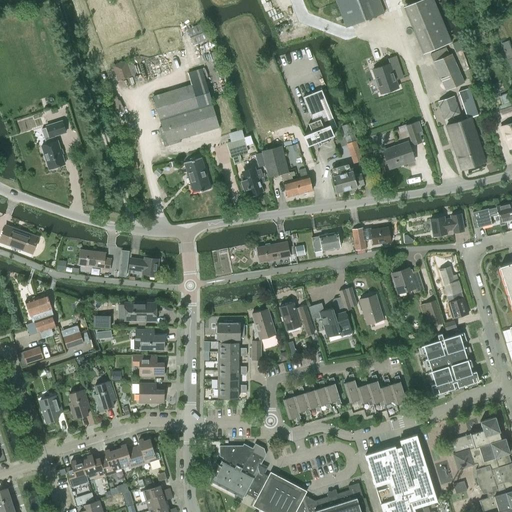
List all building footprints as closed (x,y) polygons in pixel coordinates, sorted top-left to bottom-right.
[(335,0),(346,27),(384,13),(379,0),(335,0)] [(422,0),(404,7),(422,55),(450,44),(433,0),(422,0)] [(210,39),(203,23),(187,29),(193,45),(210,39)] [(499,43),(511,77),(511,55),(507,40),(499,43)] [(460,41),(452,43),(455,52),(463,49),(460,41)] [(446,48),(430,55),(446,90),(464,83),(452,54),(449,55),(446,48)] [(390,64),(372,69),(381,94),(398,88),(395,80),(393,75),(401,73),(396,56),(388,59),(390,64)] [(131,76),(126,60),(112,65),(117,81),(131,76)] [(187,73),(191,85),(153,97),(162,128),(159,129),(164,147),(181,142),(180,139),(219,127),(205,81),(201,69),(187,73)] [(469,88),(459,92),(467,118),(446,125),(461,170),(485,162),(471,118),(478,116),(469,88)] [(339,133),(321,90),(302,97),(312,122),(308,123),(312,132),(315,131),(314,134),(314,137),(315,140),(319,138),(320,141),(339,133)] [(511,107),(511,106),(507,93),(499,96),(502,105),(499,106),(501,112),(511,108),(511,107)] [(444,120),(460,114),(454,96),(438,102),(444,120)] [(501,112),(499,112),(502,120),(511,116),(511,110),(511,108),(501,112)] [(56,141),(54,136),(65,133),(61,121),(46,126),(46,128),(41,129),(46,144),(41,146),(41,148),(40,149),(42,153),(44,154),(48,169),(50,168),(52,169),(56,168),(57,166),(64,164),(57,141),(56,141)] [(422,131),(418,121),(406,125),(413,145),(421,142),(418,133),(422,131)] [(511,123),(500,127),(503,135),(505,135),(510,148),(511,147),(511,123)] [(130,163),(129,163),(131,170),(138,169),(133,145),(136,144),(133,132),(124,134),(130,163)] [(248,153),(243,138),(226,143),(230,158),(232,157),(234,165),(242,162),(239,155),(248,153)] [(361,160),(355,141),(347,144),(353,163),(361,160)] [(408,143),(383,151),(389,167),(402,162),(403,165),(414,161),(408,143)] [(262,153),(266,165),(269,177),(288,172),(282,146),(262,152),(262,153)] [(258,167),(266,165),(262,153),(255,154),(258,167)] [(201,158),(184,163),(192,192),(199,190),(200,192),(210,189),(201,158)] [(344,166),(350,188),(364,184),(361,173),(354,175),(352,171),(350,171),(348,165),(344,166)] [(350,188),(344,166),(332,169),(334,176),(332,176),(336,192),(350,188)] [(241,175),(239,176),(241,182),(244,190),(248,189),(250,197),(258,194),(263,193),(262,190),(260,184),(265,182),(260,169),(255,171),(254,167),(240,172),(241,175)] [(296,179),(300,194),(313,191),(309,175),(308,176),(306,169),(299,171),(301,178),(296,179)] [(300,194),(296,179),(293,180),(292,176),(295,175),(294,172),(282,175),(284,182),(288,197),(300,194)] [(489,210),(488,209),(473,213),(477,228),(492,224),(490,216),(498,214),(500,222),(511,218),(511,204),(511,203),(497,207),(497,208),(489,210)] [(454,233),(464,231),(461,214),(451,216),(451,218),(444,220),(444,217),(430,219),(433,236),(447,234),(447,231),(453,229),(454,233)] [(32,253),(38,238),(22,232),(21,234),(13,231),(13,230),(5,226),(0,239),(0,240),(24,249),(24,250),(32,253)] [(373,245),(389,242),(387,228),(371,230),(370,228),(362,229),(362,228),(352,230),(355,254),(366,252),(363,237),(371,236),(373,245)] [(322,251),(340,248),(337,233),(319,236),(311,238),(314,252),(322,251)] [(283,255),(289,254),(287,242),(257,248),(260,262),(283,258),(283,255)] [(295,248),(296,258),(304,257),(303,247),(295,248)] [(108,271),(110,259),(103,258),(104,253),(80,250),(78,265),(102,268),(102,270),(108,271)] [(121,250),(118,276),(125,277),(128,251),(121,250)] [(156,275),(158,259),(144,257),(144,260),(130,258),(129,269),(143,271),(143,273),(156,275)] [(57,260),(56,269),(64,270),(66,261),(57,260)] [(511,262),(499,267),(500,268),(511,306),(511,326),(509,327),(511,336),(511,262)] [(448,303),(453,318),(468,314),(458,281),(456,276),(456,275),(452,277),(450,267),(439,270),(447,296),(452,294),(454,301),(448,303)] [(416,292),(424,290),(418,271),(410,274),(409,268),(392,274),(398,293),(414,288),(416,292)] [(351,287),(345,289),(350,306),(356,305),(351,287)] [(322,323),(323,324),(327,337),(340,333),(341,336),(341,334),(351,331),(352,335),(353,335),(345,311),(351,309),(350,306),(345,289),(339,291),(340,297),(333,299),(332,301),(334,307),(324,310),(321,303),(308,307),(312,319),(321,316),(322,318),(321,320),(322,323)] [(55,327),(51,314),(53,314),(46,294),(25,301),(30,316),(32,322),(34,322),(38,333),(55,327)] [(366,324),(383,319),(376,295),(359,300),(366,324)] [(420,305),(427,327),(442,322),(435,301),(420,305)] [(156,303),(124,303),(124,319),(124,321),(156,321),(156,303)] [(313,333),(310,323),(305,305),(298,307),(299,309),(295,310),(293,303),(279,307),(285,330),(304,324),(307,335),(313,333)] [(260,360),(260,339),(275,334),(267,309),(252,313),(255,322),(252,323),(254,331),(254,341),(252,341),(252,359),(260,360)] [(110,315),(93,315),(93,327),(110,327),(110,315)] [(456,327),(454,321),(444,324),(446,330),(456,327)] [(217,331),(244,330),(244,324),(240,324),(240,322),(217,322),(217,331)] [(135,339),(133,339),(133,350),(163,350),(164,336),(153,336),(153,330),(135,330),(135,339)] [(244,330),(217,331),(217,339),(221,339),(236,339),(240,339),(240,338),(244,338),(244,330)] [(64,337),(67,348),(83,343),(80,332),(64,337)] [(104,332),(96,333),(97,340),(105,339),(104,332)] [(462,343),(466,341),(464,333),(423,346),(435,384),(431,386),(434,395),(455,388),(453,383),(456,382),(458,387),(478,381),(476,372),(471,373),(462,343)] [(218,347),(238,347),(238,342),(236,342),(236,339),(221,339),(221,342),(218,342),(218,347)] [(42,358),(39,347),(22,352),(26,363),(42,358)] [(238,347),(218,347),(218,356),(238,356),(246,356),(246,348),(238,348),(238,347)] [(281,362),(289,359),(286,352),(279,354),(281,362)] [(218,364),(238,364),(238,356),(218,356),(218,364)] [(78,365),(84,363),(83,357),(76,359),(78,365)] [(152,376),(163,376),(163,363),(156,363),(156,357),(133,357),(133,366),(139,366),(139,375),(152,375),(152,376)] [(238,364),(218,364),(217,372),(246,372),(246,367),(238,366),(238,364)] [(112,381),(121,381),(121,371),(112,371),(112,381)] [(246,372),(217,372),(217,381),(238,381),(238,374),(246,374),(246,372)] [(354,389),(356,388),(354,381),(352,374),(347,376),(349,382),(343,384),(349,403),(355,400),(357,400),(354,389)] [(369,400),(366,401),(368,406),(373,404),(372,403),(378,401),(380,401),(376,388),(378,388),(377,382),(377,381),(375,375),(370,377),(372,383),(366,385),(364,385),(369,400)] [(391,401),(389,402),(391,407),(395,405),(395,404),(401,402),(403,407),(407,406),(407,404),(406,404),(399,383),(400,383),(398,376),(393,377),(395,383),(389,385),(387,385),(391,401)] [(325,387),(330,402),(335,400),(336,406),(341,404),(340,403),(335,387),(335,386),(332,378),(328,379),(330,385),(325,387)] [(357,400),(355,400),(357,406),(361,404),(361,402),(366,401),(369,400),(364,385),(366,385),(364,378),(360,380),(362,386),(356,388),(354,389),(357,400)] [(380,401),(378,401),(379,406),(384,405),(384,403),(389,402),(391,401),(387,385),(389,385),(387,379),(383,381),(384,386),(378,388),(376,388),(380,401)] [(111,401),(114,400),(109,381),(94,386),(97,394),(94,395),(99,411),(113,407),(111,401)] [(238,381),(217,381),(217,389),(246,389),(246,385),(238,385),(238,381)] [(317,389),(321,404),(324,404),(326,409),(330,407),(330,405),(329,406),(328,402),(330,402),(325,387),(324,387),(322,381),(317,382),(319,388),(317,389)] [(163,403),(163,390),(155,390),(155,384),(138,384),(138,402),(152,402),(152,403),(163,403)] [(308,392),(313,407),(315,412),(320,411),(319,409),(318,405),(321,404),(317,389),(313,390),(311,384),(307,385),(309,392),(308,392)] [(313,407),(308,392),(303,393),(301,387),(297,389),(299,395),(304,410),(303,410),(305,415),(310,414),(309,412),(308,409),(313,407)] [(246,389),(217,389),(217,398),(238,398),(238,393),(246,393),(246,389)] [(86,409),(89,408),(83,390),(68,394),(71,402),(69,403),(74,419),(87,415),(86,409)] [(291,397),(293,397),(291,390),(287,392),(289,398),(282,400),(288,419),(295,417),(297,416),(291,397)] [(56,414),(62,412),(56,395),(39,400),(43,413),(42,413),(45,422),(52,420),(53,421),(57,420),(56,414)] [(299,395),(293,397),(291,397),(297,416),(295,417),(296,422),(301,421),(300,419),(298,412),(303,410),(304,410),(299,395)] [(482,431),(450,441),(452,449),(454,449),(455,453),(452,454),(457,470),(473,465),(472,464),(477,463),(479,468),(475,469),(475,470),(475,471),(476,472),(476,473),(476,474),(476,475),(476,476),(476,477),(476,478),(477,478),(477,479),(477,480),(477,481),(487,479),(484,471),(486,471),(508,465),(508,464),(507,464),(510,463),(508,454),(510,453),(505,438),(501,439),(499,433),(500,432),(495,417),(480,422),(482,431)] [(437,501),(416,434),(399,440),(400,446),(395,448),(394,446),(364,455),(382,511),(415,511),(414,508),(437,501)] [(133,448),(138,466),(149,462),(151,463),(158,461),(159,459),(158,454),(156,453),(154,453),(149,439),(143,441),(142,439),(138,441),(139,446),(133,448)] [(263,449),(254,444),(252,449),(243,444),(242,446),(219,447),(219,458),(221,459),(218,466),(215,465),(209,475),(212,476),(209,482),(242,499),(245,494),(259,502),(263,504),(278,511),(297,511),(305,496),(300,494),(300,493),(298,493),(285,486),(286,484),(281,481),(280,483),(271,478),(271,479),(262,474),(264,470),(263,468),(260,466),(265,456),(263,449)] [(115,450),(120,467),(127,465),(128,469),(138,466),(133,448),(127,450),(125,445),(120,446),(121,448),(115,450)] [(99,458),(105,476),(115,473),(114,469),(120,467),(115,450),(109,452),(109,450),(104,451),(105,456),(99,458)] [(81,461),(86,478),(93,476),(94,480),(105,476),(99,458),(93,460),(91,455),(86,457),(87,459),(81,461)] [(86,478),(81,461),(76,462),(75,460),(70,462),(72,467),(65,469),(71,487),(81,484),(80,480),(86,478)] [(487,479),(477,481),(478,482),(478,483),(478,484),(479,485),(479,486),(479,487),(480,487),(480,488),(480,489),(481,489),(481,490),(482,491),(482,492),(482,493),(483,493),(486,492),(488,497),(486,498),(479,500),(483,511),(511,511),(511,462),(510,463),(507,464),(508,464),(508,465),(486,471),(484,471),(487,479)] [(157,481),(165,479),(163,471),(155,473),(157,481)] [(466,490),(463,481),(453,484),(455,493),(466,490)] [(363,499),(358,483),(347,487),(348,491),(335,495),(334,491),(327,493),(328,497),(315,501),(305,496),(297,511),(369,511),(365,498),(363,499)] [(146,501),(171,494),(169,488),(161,491),(159,486),(143,491),(146,501)] [(116,495),(119,494),(116,487),(109,490),(109,491),(111,497),(116,495)] [(0,490),(0,501),(10,499),(8,494),(11,493),(9,488),(0,490)] [(171,494),(146,501),(149,511),(166,506),(164,501),(172,498),(171,494)] [(83,496),(75,498),(77,506),(85,503),(83,496)] [(0,501),(0,511),(3,511),(16,508),(13,502),(11,503),(10,499),(0,501)] [(102,511),(99,501),(85,505),(84,505),(86,510),(80,511),(102,511)]
